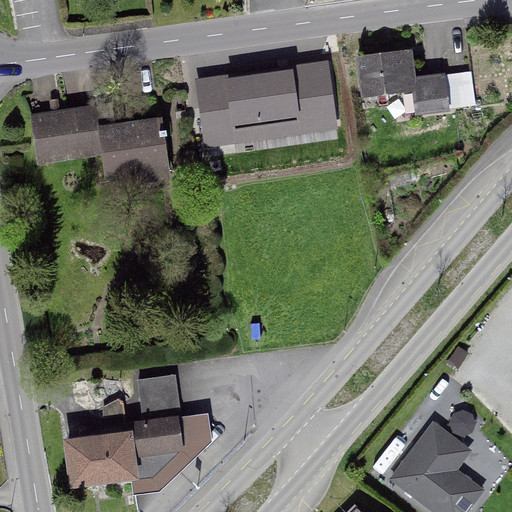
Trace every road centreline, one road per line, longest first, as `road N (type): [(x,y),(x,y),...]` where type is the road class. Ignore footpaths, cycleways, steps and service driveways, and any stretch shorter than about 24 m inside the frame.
road 1 (unclassified): [(472,0),(0,64)]
road 2 (primary): [(511,206),(239,511)]
road 3 (residential): [(39,511),(11,359)]
